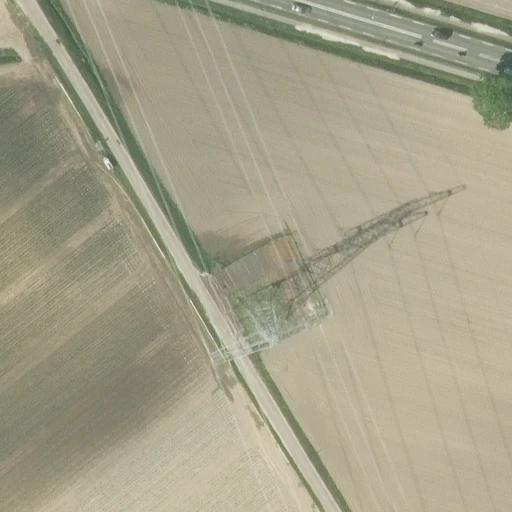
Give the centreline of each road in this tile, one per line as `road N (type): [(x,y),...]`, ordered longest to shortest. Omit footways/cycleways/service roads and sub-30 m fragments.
road 1 (unclassified): [(336,511),(27,0)]
road 2 (primary): [(511,66),(294,0)]
